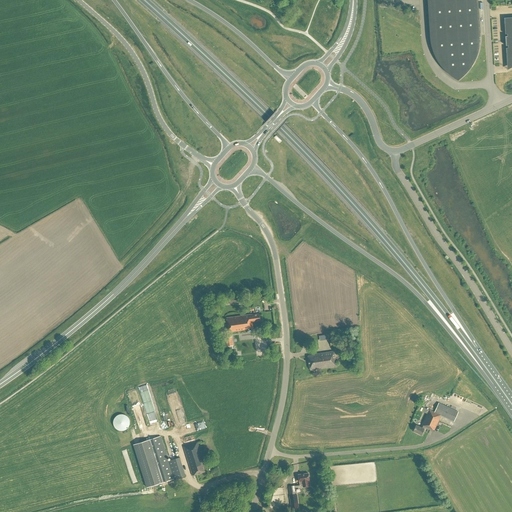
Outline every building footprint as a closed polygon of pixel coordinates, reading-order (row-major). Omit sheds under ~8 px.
[(429,0),(431,21),(429,21),(430,37),(430,39),(430,42),(431,44),(431,47),(432,49),(434,53),(435,57),(436,59),(438,62),(440,65),(443,68),(445,71),(448,73),(448,74),(451,76),(454,78),(458,80),(461,78),(462,76),(466,73),(468,70),(471,67),(474,63),(476,58),(478,54),(479,48),(480,43),(480,39),(480,35),(477,0),(429,0)] [(224,298),(225,304),(240,302),(239,296),(224,298)] [(261,321),(260,313),(246,315),(227,318),(229,332),(253,329),(252,322),(261,321)] [(308,356),(310,370),(336,366),(334,351),(313,354),(313,355),(308,356)] [(458,412),(439,403),(435,412),(454,421),(458,412)] [(143,425),(150,423),(146,410),(139,413),(143,425)] [(441,415),(429,410),(422,424),(426,426),(434,430),(441,415)] [(172,412),(165,414),(168,421),(174,418),(172,412)] [(116,430),(119,431),(122,432),(125,431),(128,429),(129,427),(130,424),(130,421),(129,418),(127,416),(124,415),(121,414),(118,415),(115,417),(114,419),(113,422),(113,425),(114,428),(116,430)] [(155,429),(166,429),(166,418),(155,419),(155,429)] [(184,432),(196,429),(194,423),(183,426),(184,432)] [(422,435),(426,426),(422,424),(421,427),(416,425),(413,431),(422,435)] [(161,436),(145,441),(133,445),(146,487),(159,483),(173,479),(174,480),(185,476),(179,457),(168,460),(161,436)] [(192,475),(205,471),(203,464),(204,463),(198,442),(184,446),(192,475)] [(309,480),(308,473),(298,474),(299,481),(300,485),(303,484),(303,486),(310,485),(309,480)] [(289,486),(290,491),(291,495),(290,496),(289,496),(290,498),(291,507),(298,506),(297,495),(295,495),(294,486),(289,486)]
